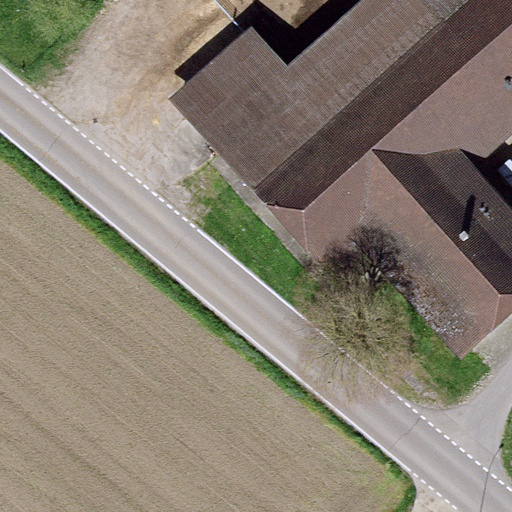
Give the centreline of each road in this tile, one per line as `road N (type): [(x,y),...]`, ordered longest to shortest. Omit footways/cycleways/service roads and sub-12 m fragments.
road 1 (tertiary): [(0,94),(491,511)]
road 2 (track): [(437,511),(511,413)]
